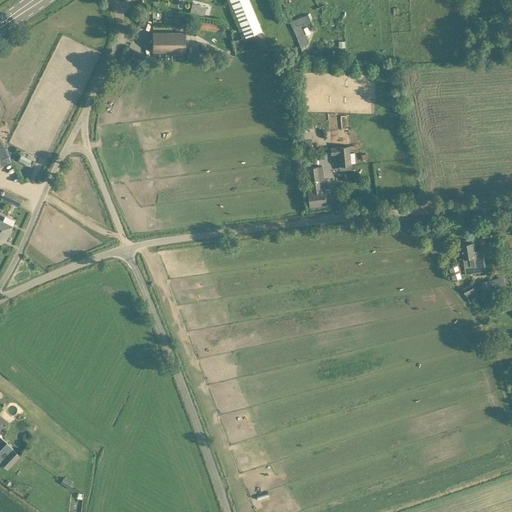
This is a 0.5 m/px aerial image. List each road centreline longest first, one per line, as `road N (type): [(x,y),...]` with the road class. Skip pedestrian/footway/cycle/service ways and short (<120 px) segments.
road 1 (unclassified): [(128,247),(511,203)]
road 2 (unclassified): [(227,511),(128,247)]
road 3 (unclassified): [(65,146),(0,284)]
road 4 (unclassified): [(0,298),(128,247)]
